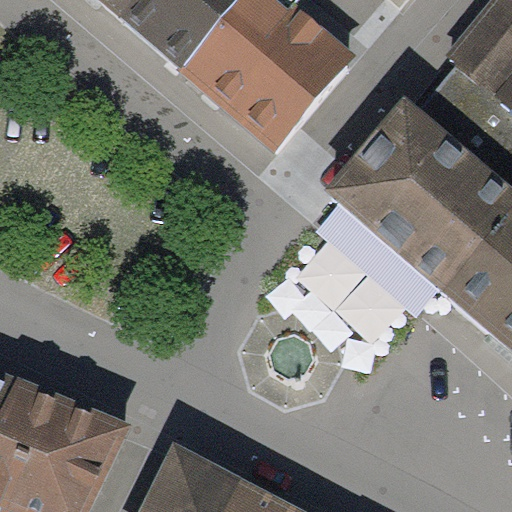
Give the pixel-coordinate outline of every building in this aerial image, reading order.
[(96,0),(119,20),(137,0),(96,0)] [(137,0),(119,20),(185,70),(242,0),(137,0)] [(182,75),(275,154),(353,55),(294,3),(297,0),(242,0),(185,70),(182,75)] [(511,0),(506,0),(329,197),(440,293),(511,214),(511,0)] [(511,214),(440,293),(511,358),(511,214)] [(0,415),(13,384),(0,377),(0,415)] [(95,511),(135,435),(13,384),(0,415),(0,508),(6,511),(5,511),(95,511)] [(228,511),(243,486),(177,452),(147,511),(228,511)] [(290,511),(243,486),(228,511),(290,511)]
